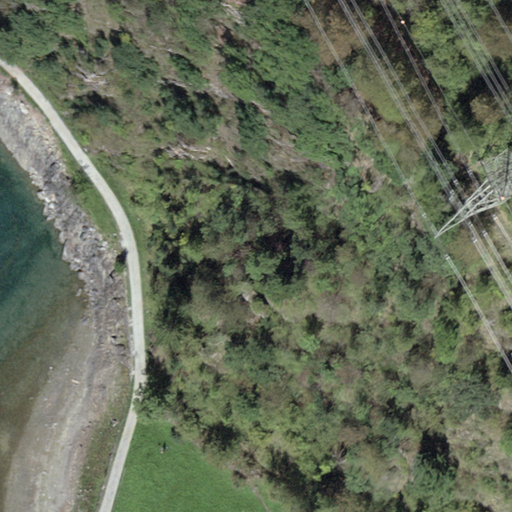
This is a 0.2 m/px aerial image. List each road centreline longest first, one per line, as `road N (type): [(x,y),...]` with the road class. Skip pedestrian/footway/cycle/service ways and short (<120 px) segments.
road 1 (track): [(107,511),(141,381),(141,274),(120,208),(0,57)]
road 2 (track): [(301,511),(271,471),(141,381)]
